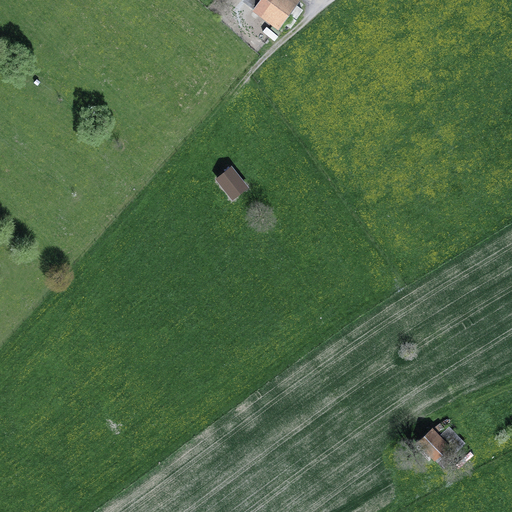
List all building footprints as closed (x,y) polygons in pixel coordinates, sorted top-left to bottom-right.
[(289,0),(261,0),(257,7),(282,25),(296,5),(289,0)] [(217,179),(233,199),(247,188),(231,168),(217,179)] [(418,441),(442,467),(456,454),(453,451),(440,437),(432,428),(418,441)] [(448,429),(440,437),(453,451),(461,444),(448,429)] [(469,459),(473,464),(481,459),(477,454),(469,459)]
